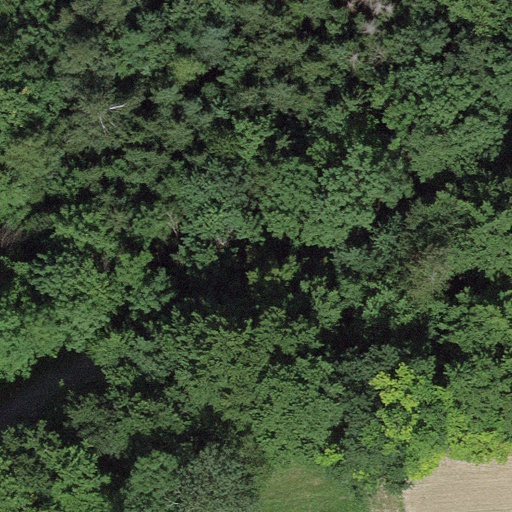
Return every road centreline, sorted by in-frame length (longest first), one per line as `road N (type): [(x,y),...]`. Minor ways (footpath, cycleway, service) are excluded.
road 1 (track): [(0,432),(151,332),(383,231),(511,188)]
road 2 (track): [(334,252),(378,511)]
